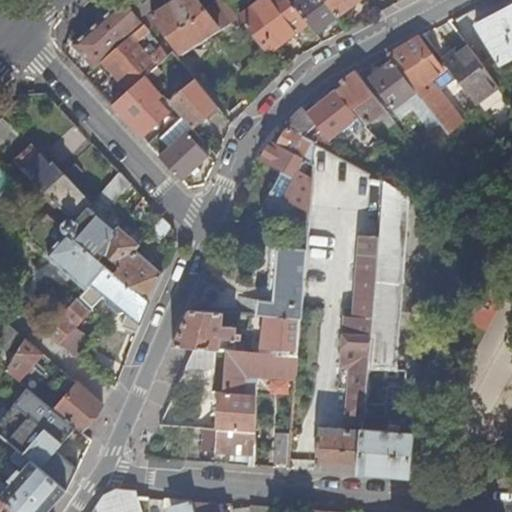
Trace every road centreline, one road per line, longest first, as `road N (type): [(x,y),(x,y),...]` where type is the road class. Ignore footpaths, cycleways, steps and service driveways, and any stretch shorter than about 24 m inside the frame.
road 1 (residential): [(497,511),(108,469)]
road 2 (residential): [(205,240),(244,137),(326,64),(449,0)]
road 3 (residential): [(205,240),(17,39)]
road 4 (residential): [(108,469),(205,240)]
